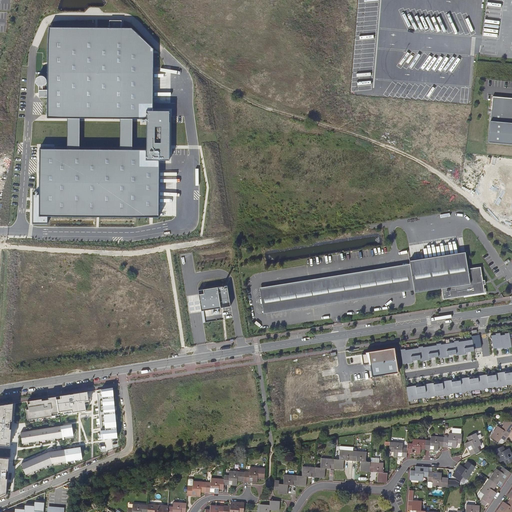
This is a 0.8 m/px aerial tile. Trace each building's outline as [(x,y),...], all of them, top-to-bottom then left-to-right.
[(511,98),(494,97),(490,142),(511,144),(511,98)] [(39,217),(159,218),(159,154),(40,153),(39,217)] [(4,200),(11,202),(14,189),(6,187),(4,200)] [(2,217),(9,218),(10,204),(3,203),(2,217)] [(410,265),(261,289),(265,312),(414,288),(415,293),(441,289),(443,299),(485,293),(483,285),(483,280),(481,267),(468,269),(465,252),(410,261),(410,265)] [(227,285),(198,290),(201,312),(204,311),(230,307),(227,285)] [(502,348),(511,347),(509,333),(505,333),(505,334),(500,335),(500,333),(496,333),(496,335),(491,335),(493,349),(502,347),(502,348)] [(472,340),(474,349),(481,347),(479,335),(472,336),(472,340)] [(474,349),(472,340),(459,342),(458,341),(454,341),(454,342),(441,344),(441,343),(436,344),(436,345),(423,347),(423,346),(413,348),(414,349),(405,350),(405,349),(401,349),(403,364),(412,362),(412,361),(420,360),(421,361),(430,360),(429,358),(438,357),(439,358),(448,357),(448,355),(456,354),(456,355),(465,354),(465,352),(474,351),(474,349)] [(394,349),(361,354),(363,365),(370,364),(372,377),(398,373),(394,349)] [(502,386),(511,384),(511,371),(505,373),(505,372),(495,373),(496,375),(487,376),(487,375),(477,376),(478,378),(469,379),(469,377),(460,379),(460,380),(452,382),(451,380),(442,381),(442,383),(434,384),(433,383),(424,384),(424,386),(416,387),(416,386),(407,387),(409,401),(413,401),(413,400),(426,397),(426,399),(431,398),(431,397),(444,395),(444,396),(449,395),(449,394),(462,392),(462,393),(467,392),(466,391),(479,389),(480,390),(484,390),(484,389),(497,386),(498,387),(502,387),(502,386)] [(102,442),(117,438),(113,388),(101,389),(102,393),(97,393),(102,442)] [(87,392),(56,397),(59,415),(86,411),(85,402),(89,401),(87,392)] [(59,418),(56,397),(27,401),(29,409),(26,410),(28,420),(52,416),(52,419),(59,418)] [(10,444),(13,404),(0,405),(0,445),(6,446),(7,444),(10,444)] [(357,404),(345,406),(346,414),(358,413),(357,404)] [(507,433),(510,435),(511,431),(511,429),(511,427),(511,422),(505,419),(502,424),(504,425),(502,429),(498,427),(492,438),(500,443),(503,439),(506,442),(508,438),(505,436),(507,433)] [(72,424),(61,426),(62,437),(73,436),(73,435),(71,425),(72,425),(72,424)] [(62,437),(61,426),(21,432),(22,444),(62,437)] [(461,443),(462,433),(461,433),(461,429),(452,428),(452,432),(449,432),(449,437),(444,437),(443,446),(448,447),(448,446),(452,446),(452,447),(457,447),(457,443),(461,443)] [(471,455),(480,451),(478,447),(482,445),(476,433),(467,438),(469,442),(465,444),(467,448),(471,446),(472,449),(469,451),(471,455)] [(443,446),(444,437),(431,436),(431,441),(426,440),(425,450),(430,450),(430,449),(434,449),(434,450),(439,451),(439,446),(443,446)] [(425,450),(426,440),(413,439),(413,443),(408,443),(408,447),(407,453),(413,453),(413,449),(417,449),(416,453),(420,454),(421,449),(425,450)] [(100,445),(102,452),(122,448),(121,441),(100,445)] [(407,457),(407,453),(408,447),(403,447),(403,443),(390,442),(389,452),(394,452),(394,456),(398,457),(399,453),(402,453),(402,457),(407,457)] [(503,446),(495,450),(500,462),(504,460),(506,464),(511,461),(511,455),(509,457),(507,454),(511,452),(510,448),(506,450),(503,446)] [(80,447),(64,450),(66,462),(82,459),(82,458),(80,448),(80,447)] [(26,475),(53,464),(66,462),(64,450),(49,452),(21,464),(26,475)] [(353,460),(353,451),(340,450),(339,459),(335,459),(334,469),(343,470),(343,460),(353,460)] [(370,467),(370,462),(366,461),(367,452),(353,451),(353,460),(362,461),(361,471),(370,471),(370,467)] [(0,497),(6,495),(9,459),(0,458),(0,497)] [(334,469),(335,459),(321,458),(321,468),(316,468),(315,477),(325,478),(325,468),(334,469)] [(387,483),(388,473),(384,472),(384,463),(370,462),(370,467),(370,471),(379,472),(378,482),(387,483)] [(460,465),(457,469),(461,471),(459,474),(455,471),(454,474),(452,476),(460,481),(463,477),(467,480),(476,467),(468,462),(464,467),(460,465)] [(315,477),(316,468),(303,466),(302,476),(298,476),(297,486),(306,486),(307,477),(315,477)] [(429,467),(424,467),(424,471),(420,471),(421,467),(416,466),(416,471),(411,470),(410,475),(410,480),(424,481),(424,477),(428,477),(429,472),(429,467)] [(501,487),(511,473),(503,467),(500,471),(497,469),(489,479),(497,485),(501,487)] [(245,472),(244,482),(249,482),(250,478),(253,478),(253,482),(257,482),(258,478),(265,479),(266,469),(250,468),(250,472),(245,472)] [(244,482),(245,472),(230,471),(229,475),(225,475),(224,479),(224,485),(229,485),(229,481),(233,481),(232,485),(237,486),(238,481),(244,482)] [(448,487),(448,478),(442,477),(442,473),(438,472),(437,474),(434,473),(434,472),(432,472),(429,472),(428,477),(427,488),(432,488),(432,486),(448,487)] [(297,486),(298,476),(285,475),(284,485),(279,484),(280,481),(275,480),(275,490),(279,490),(279,494),(288,495),(289,485),(297,486)] [(224,489),(224,485),(224,479),(211,478),(211,482),(206,482),(205,492),(210,492),(211,488),(214,488),(214,492),(219,493),(219,489),(224,489)] [(490,504),(497,493),(494,491),(497,485),(489,479),(478,496),(482,499),(488,503),(490,504)] [(188,485),(187,495),(193,495),(193,491),(196,491),(196,495),(200,496),(201,492),(205,492),(206,482),(193,481),(193,486),(188,485)] [(422,501),(413,501),(413,491),(409,490),(408,500),(408,510),(417,510),(416,511),(425,511),(426,511),(421,511),(422,501)] [(511,511),(511,499),(511,498),(507,504),(503,502),(501,505),(504,508),(502,510),(499,508),(495,511),(511,511)] [(280,501),(270,501),(270,505),(260,504),(259,511),(269,511),(270,509),(279,510),(280,501)] [(43,511),(44,503),(35,502),(34,506),(25,505),(25,509),(15,509),(15,511),(5,511),(4,511),(43,511)] [(168,506),(168,511),(167,511),(172,511),(173,511),(185,511),(187,503),(173,502),(173,507),(168,506)] [(224,506),(223,511),(243,511),(245,503),(239,503),(239,504),(236,504),(236,503),(231,502),(231,507),(224,506)] [(147,511),(148,505),(133,503),(133,508),(128,508),(127,511),(147,511)]
